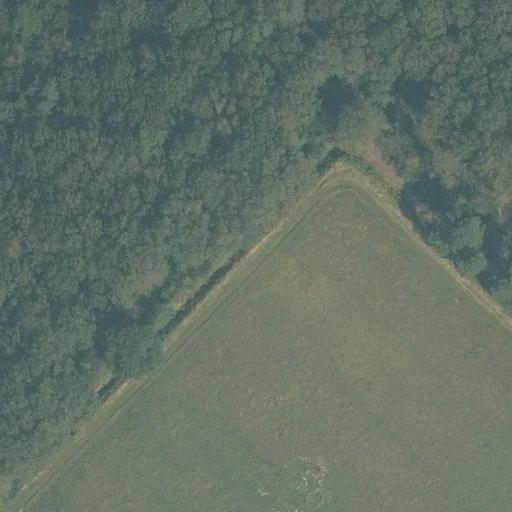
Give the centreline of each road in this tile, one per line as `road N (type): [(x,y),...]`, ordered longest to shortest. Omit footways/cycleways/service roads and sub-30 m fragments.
road 1 (track): [(511,334),(355,183),(332,184),(12,511)]
road 2 (track): [(387,0),(0,403)]
